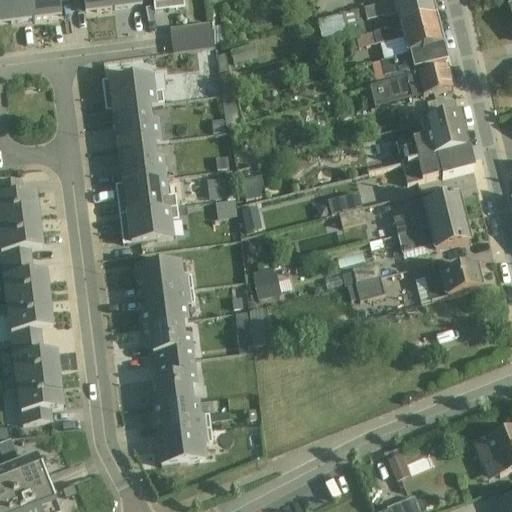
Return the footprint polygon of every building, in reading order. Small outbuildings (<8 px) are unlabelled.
[(20,0),(0,0),(0,36),(25,33),(20,0)] [(51,0),(20,0),(25,33),(55,30),(51,0)] [(106,0),(75,0),(79,26),(109,22),(106,0)] [(137,0),(106,0),(109,22),(140,19),(137,0)] [(177,0),(146,0),(149,18),(180,14),(177,0)] [(393,30),(432,19),(426,0),(401,0),(386,5),(393,30)] [(339,53),(381,40),(375,18),(332,30),(339,53)] [(393,30),(401,58),(440,47),(432,19),(393,30)] [(224,25),(231,53),(242,51),(236,23),(224,25)] [(190,64),(217,60),(221,87),(244,84),(241,62),(230,63),(225,33),(187,38),(190,64)] [(393,44),(374,47),(378,74),(388,72),(391,90),(401,89),(393,44)] [(406,75),(445,64),(440,47),(401,58),(406,75)] [(250,73),(273,64),(269,51),(245,59),(250,73)] [(409,104),(451,93),(445,70),(403,80),(409,104)] [(252,83),(237,84),(239,114),(253,114),(252,83)] [(103,92),(107,122),(158,116),(154,85),(103,92)] [(412,126),(422,162),(464,150),(454,114),(412,126)] [(107,122),(111,153),(162,146),(158,116),(107,122)] [(511,121),(496,126),(505,157),(511,155),(511,121)] [(111,153),(114,183),(165,177),(162,146),(111,153)] [(428,184),(470,172),(464,150),(422,162),(428,184)] [(414,176),(383,176),(383,187),(415,186),(414,176)] [(114,183),(118,213),(169,207),(165,177),(114,183)] [(244,188),(225,189),(226,210),(245,209),(244,188)] [(0,198),(0,227),(35,223),(32,195),(0,198)] [(345,211),(353,229),(382,217),(374,198),(345,211)] [(415,207),(421,232),(460,223),(455,198),(415,207)] [(118,213),(122,244),(173,237),(169,207),(118,213)] [(234,228),(252,227),(252,212),(233,213),(234,228)] [(0,256),(39,252),(35,223),(0,227),(0,256)] [(426,257),(466,248),(460,223),(421,232),(426,257)] [(342,247),(359,240),(354,227),(337,234),(342,247)] [(356,275),(387,265),(382,250),(351,259),(356,275)] [(138,300),(183,295),(179,264),(135,269),(138,300)] [(428,306),(478,294),(472,271),(422,283),(428,306)] [(0,278),(0,308),(44,303),(41,274),(0,278)] [(396,276),(371,280),(376,314),(402,310),(396,276)] [(138,300),(142,329),(186,323),(183,295),(138,300)] [(0,311),(3,337),(47,332),(44,303),(0,308),(0,311)] [(146,358),(190,353),(186,323),(142,329),(146,358)] [(282,358),(282,324),(256,324),(257,359),(282,358)] [(7,360),(10,387),(53,382),(50,355),(7,360)] [(151,381),(154,411),(199,406),(196,377),(151,381)] [(13,418),(57,412),(53,382),(10,387),(13,418)] [(154,411),(157,440),(202,436),(199,406),(154,411)] [(483,486),(511,475),(511,430),(468,447),(483,486)] [(160,468),(205,464),(202,436),(157,440),(160,468)] [(414,458),(422,482),(449,473),(441,448),(414,458)] [(0,490),(8,511),(49,511),(28,459),(0,470),(0,490)] [(0,511),(8,511),(0,490),(0,511)] [(487,511),(511,511),(511,501),(487,510),(487,511)]
